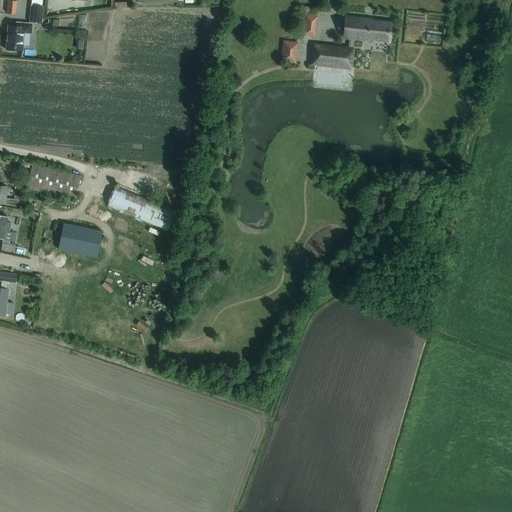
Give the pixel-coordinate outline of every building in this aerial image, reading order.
[(15,14),(16,1),(8,0),(7,14),(15,14)] [(42,7),(42,0),(31,0),(31,5),(29,22),(41,23),(43,7),(42,7)] [(318,13),(304,11),(301,33),(316,34),(318,13)] [(353,39),(388,42),(390,23),(364,20),(365,19),(345,17),(343,38),(349,38),(348,48),(313,44),(311,65),(352,70),(354,47),(352,46),(353,39)] [(5,50),(22,51),(24,33),(31,33),(32,24),(16,22),(16,26),(8,25),(5,50)] [(299,41),(283,39),(280,61),(296,63),(299,41)] [(81,176),(41,167),(32,164),(26,188),(75,199),(81,176)] [(11,205),(19,206),(19,204),(29,207),(30,199),(18,196),(18,199),(5,198),(6,186),(4,186),(0,185),(0,203),(4,204),(4,205),(11,205)] [(167,231),(175,211),(115,186),(106,207),(167,231)] [(0,215),(0,238),(2,239),(4,230),(9,231),(11,223),(6,222),(7,217),(0,215)] [(117,216),(115,220),(132,228),(134,224),(117,216)] [(69,228),(63,255),(102,264),(108,237),(69,228)] [(26,250),(14,247),(12,256),(25,258),(26,250)] [(16,274),(10,274),(0,272),(0,280),(1,281),(0,289),(0,288),(0,314),(5,315),(8,289),(6,289),(7,281),(15,282),(16,274)]
